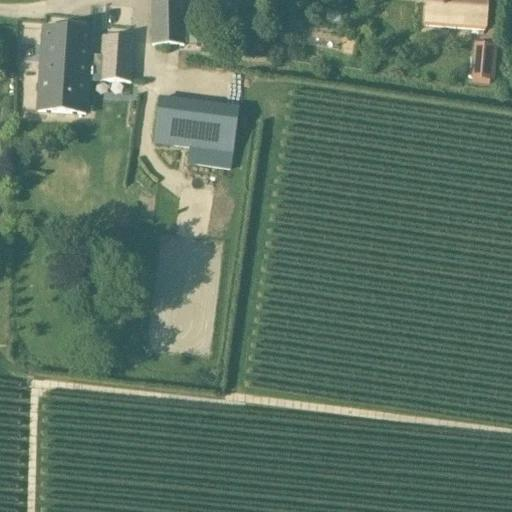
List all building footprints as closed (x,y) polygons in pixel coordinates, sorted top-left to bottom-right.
[(184,0),(150,0),(152,47),(184,47),(184,0)] [(253,3),(253,0),(204,0),(206,8),(253,3)] [(428,0),(426,27),(485,32),(487,0),(428,0)] [(100,83),(101,69),(95,69),(95,64),(90,63),(92,32),(44,29),(37,113),(86,117),(88,82),(100,83)] [(314,53),(316,33),(305,32),(303,52),(314,53)] [(333,35),(331,59),(352,61),(354,37),(333,35)] [(102,37),(101,69),(100,83),(132,84),(135,40),(102,37)] [(478,47),(475,80),(493,82),(496,48),(478,47)] [(216,153),(233,156),(239,111),(222,109),(216,153)]
